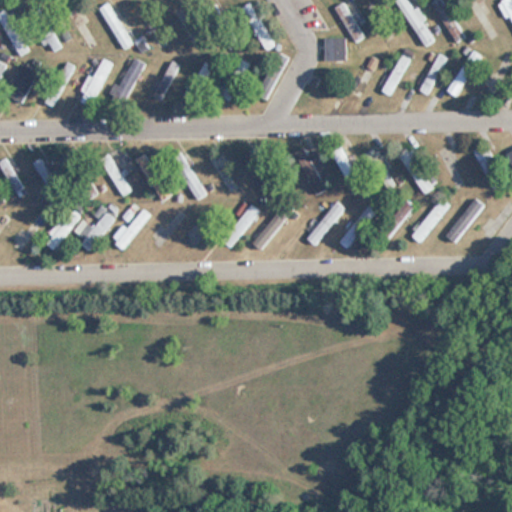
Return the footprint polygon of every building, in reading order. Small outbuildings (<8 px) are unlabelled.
[(398,0),(391,6),(412,31),(423,21),(405,0),(398,0)] [(465,36),(441,0),(435,0),(431,3),(456,42),(465,36)] [(511,0),(502,0),(499,2),(511,24),(511,0)] [(240,8),(266,50),(275,44),(249,2),(240,8)] [(335,7),(354,42),(364,37),(344,2),(335,7)] [(132,43),(109,3),(100,8),(123,48),(132,43)] [(67,11),(87,47),(95,43),(74,6),(67,11)] [(158,47),(165,43),(144,6),(137,9),(158,47)] [(191,44),(197,41),(182,8),(176,11),(191,44)] [(0,14),(0,19),(3,29),(11,26),(6,12),(0,14)] [(418,47),(433,40),(426,27),(412,34),(418,47)] [(346,61),(346,37),(326,37),(326,61),(346,61)] [(29,49),(21,39),(14,45),(21,55),(29,49)] [(482,56),(473,51),(448,91),(457,97),(482,56)] [(0,77),(10,58),(0,53),(0,77)] [(410,59),(401,54),(382,91),(392,96),(410,59)] [(425,94),(449,60),(440,54),(416,88),(425,94)] [(109,90),(123,99),(147,66),(133,56),(109,90)] [(79,101),(90,107),(113,63),(102,58),(79,101)] [(249,63),(240,59),(222,95),(230,99),(249,63)] [(180,65),(173,61),(154,95),(161,99),(180,65)] [(194,101),(216,69),(206,62),(185,95),(194,101)] [(38,71),(23,64),(8,96),(23,103),(38,71)] [(297,152),(315,196),(326,191),(307,147),(297,152)] [(351,194),(361,190),(345,147),(335,152),(351,194)] [(504,183),(483,147),(473,153),(494,189),(504,183)] [(266,196),(275,191),(253,150),(244,155),(266,196)] [(368,154),(372,165),(380,163),(377,151),(368,154)] [(200,181),(185,157),(176,162),(198,200),(218,188),(211,175),(200,181)] [(475,239),(486,247),(511,212),(511,197),(508,195),(475,239)] [(413,237),(421,242),(446,208),(438,203),(413,237)] [(481,209),(474,203),(448,233),(454,239),(481,209)] [(48,215),(40,209),(12,247),(21,253),(48,215)] [(54,250),(81,218),(71,209),(44,241),(54,250)] [(115,242),(123,249),(151,215),(142,209),(115,242)]
